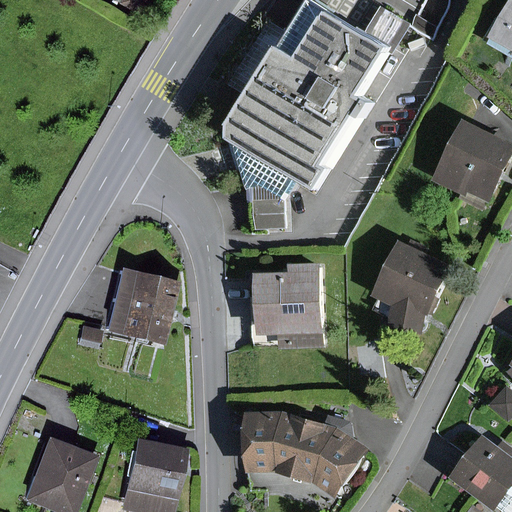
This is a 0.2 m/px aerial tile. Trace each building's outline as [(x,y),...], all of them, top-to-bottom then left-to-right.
[(154,0),(122,0),(120,4),(145,17),(154,0)] [(511,9),(496,38),(511,46),(511,9)] [(361,97),(388,55),(330,18),(299,67),(282,56),(228,140),(246,152),(300,185),(314,194),(371,104),(361,97)] [(486,207),(511,156),(511,153),(467,130),(439,184),(486,207)] [(293,212),(292,191),(300,185),(246,152),(260,194),(262,212),(263,226),(293,226),(293,212)] [(405,240),(382,288),(404,298),(400,323),(431,328),(433,311),(455,264),(405,240)] [(327,342),(324,270),(291,271),(292,277),(254,279),(256,345),(327,342)] [(167,288),(109,275),(95,332),(154,345),(167,288)] [(95,332),(78,331),(77,344),(94,345),(95,332)] [(511,395),(506,390),(493,405),(508,418),(511,413),(511,395)] [(291,410),(253,412),(254,474),(280,471),(299,478),(316,419),(291,410)] [(341,498),(373,445),(342,425),(316,419),(299,478),(320,483),(341,498)] [(77,511),(95,462),(42,443),(21,502),(49,511),(77,511)] [(495,501),(508,511),(511,511),(511,453),(502,446),(494,455),(481,444),(454,476),(490,507),(495,501)] [(157,511),(171,511),(182,456),(133,447),(122,506),(157,511)]
